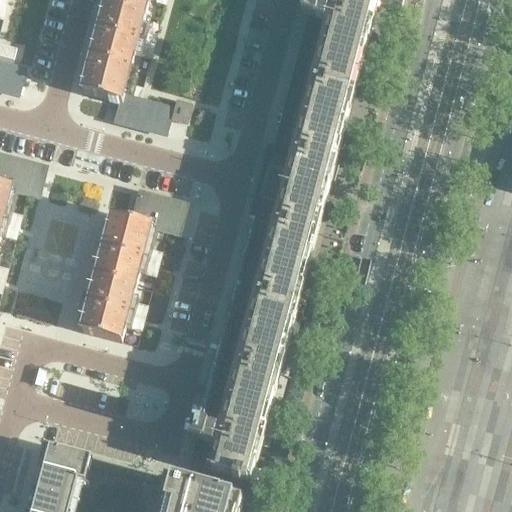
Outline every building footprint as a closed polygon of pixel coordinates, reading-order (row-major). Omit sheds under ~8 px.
[(0,0),(0,20),(3,22),(8,0),(0,0)] [(107,0),(106,6),(146,17),(150,3),(150,0),(107,0)] [(253,465),(327,185),(375,3),(383,5),(382,8),(401,13),(404,0),(319,0),(319,4),(307,1),(302,18),(309,20),(274,149),(268,147),(262,167),(291,175),(283,206),(254,198),(249,219),(255,221),(201,427),(195,425),(190,442),(196,444),(190,468),(234,479),(233,483),(240,485),(241,481),(248,483),(251,470),(253,465)] [(98,38),(92,61),(132,71),(135,57),(139,44),(142,32),(146,17),(106,6),(100,29),(96,28),(94,37),(98,38)] [(139,44),(135,57),(151,61),(154,48),(157,36),(142,32),(139,44)] [(0,58),(14,62),(17,51),(0,46),(0,58)] [(0,58),(0,65),(12,69),(14,62),(0,58)] [(89,70),(83,95),(109,103),(109,104),(118,107),(119,105),(121,106),(122,106),(124,98),(132,71),(92,61),(87,60),(85,69),(89,70)] [(0,65),(0,93),(5,94),(12,69),(0,65)] [(12,69),(5,94),(19,98),(19,96),(24,76),(25,72),(12,69)] [(136,89),(133,101),(135,101),(140,103),(142,94),(143,90),(136,89)] [(116,122),(116,124),(129,127),(135,101),(133,101),(124,98),(122,106),(121,106),(117,122),(116,122)] [(135,101),(129,127),(141,130),(147,105),(140,103),(135,101)] [(177,103),(172,122),(188,126),(193,108),(177,103)] [(147,105),(141,130),(153,134),(159,108),(147,105)] [(159,108),(153,134),(166,137),(167,136),(166,135),(170,121),(173,111),(159,108)] [(0,188),(13,192),(12,193),(28,197),(29,197),(38,200),(39,200),(46,173),(46,172),(0,160),(0,188)] [(0,239),(0,238),(7,214),(12,193),(13,192),(0,188),(0,239)] [(140,198),(133,224),(153,229),(152,230),(168,234),(179,237),(186,210),(140,197),(140,198)] [(7,214),(0,238),(16,242),(18,235),(19,230),(22,218),(7,214)] [(103,257),(97,280),(136,290),(140,275),(147,251),(152,230),(153,229),(133,224),(113,218),(105,248),(101,247),(99,256),(103,257)] [(147,251),(140,275),(156,279),(158,273),(159,267),(162,255),(147,251)] [(0,269),(0,295),(2,296),(4,289),(5,283),(8,272),(0,269)] [(83,332),(82,335),(122,346),(122,345),(123,341),(126,329),(133,305),(136,290),(97,280),(91,302),(87,301),(85,310),(88,311),(83,332)] [(133,305),(126,329),(142,333),(145,321),(147,315),(148,309),(133,305)] [(240,511),(243,503),(174,484),(44,450),(37,475),(38,476),(39,475),(48,477),(43,496),(32,493),(27,511),(240,511)]
